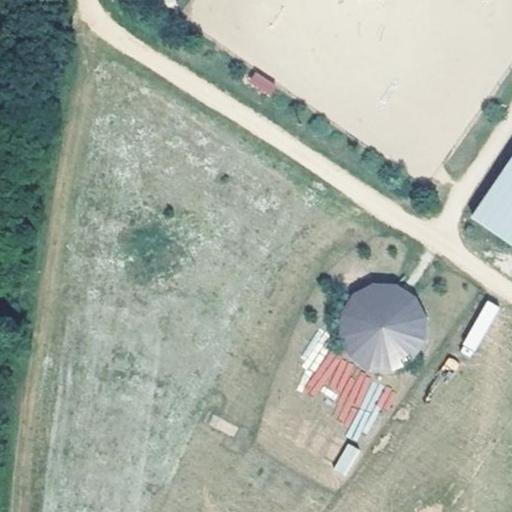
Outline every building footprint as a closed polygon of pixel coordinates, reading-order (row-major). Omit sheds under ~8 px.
[(246,82),(268,96),(276,83),(254,69),(246,82)] [(511,167),(466,233),(511,266),(511,167)] [(424,367),(423,285),(342,287),(344,368),(424,367)] [(315,371),(325,350),(313,344),(303,365),(315,371)] [(327,419),(362,438),(390,385),(326,351),(305,390),(334,406),(327,419)] [(346,476),(360,450),(346,442),(332,469),(346,476)]
